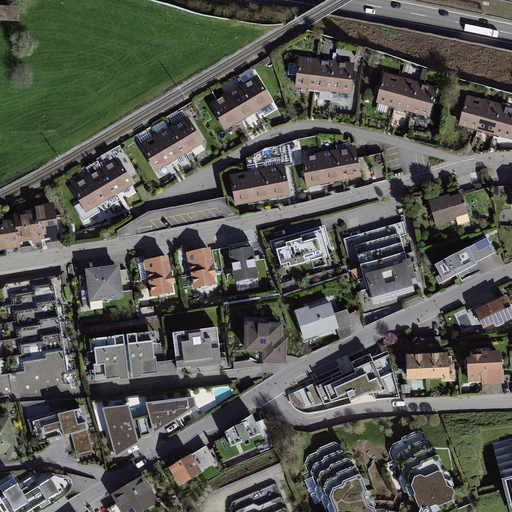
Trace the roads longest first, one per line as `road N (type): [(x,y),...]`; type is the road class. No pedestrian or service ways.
road 1 (residential): [(0,267),(255,223),(461,168),(511,167)]
road 2 (residential): [(266,388),(511,270)]
road 3 (residential): [(266,388),(296,420),(511,402)]
road 4 (residential): [(110,484),(266,388)]
road 5 (motorway): [(341,0),(511,32)]
